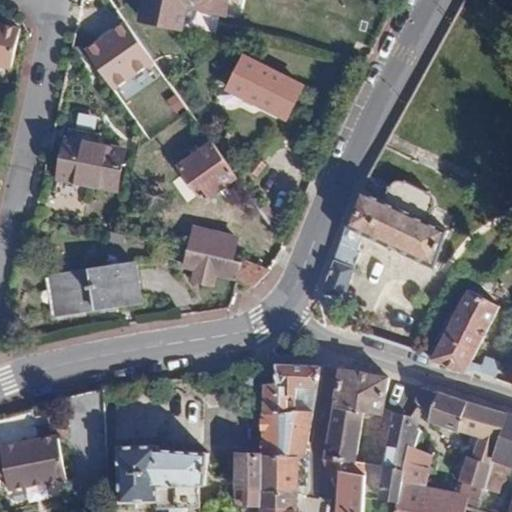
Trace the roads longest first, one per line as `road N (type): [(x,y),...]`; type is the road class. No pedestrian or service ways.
road 1 (residential): [(435,0),(301,278),(274,316)]
road 2 (residential): [(59,11),(0,290)]
road 3 (residential): [(274,316),(250,330),(55,366),(0,386)]
road 4 (residential): [(511,405),(336,353),(274,316)]
road 5 (track): [(511,213),(474,234),(421,295),(379,280),(344,355)]
